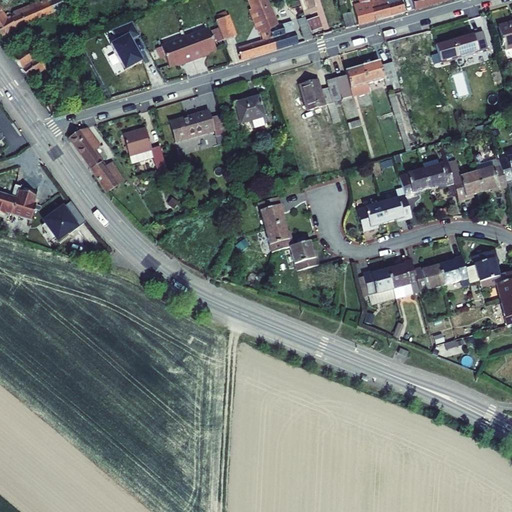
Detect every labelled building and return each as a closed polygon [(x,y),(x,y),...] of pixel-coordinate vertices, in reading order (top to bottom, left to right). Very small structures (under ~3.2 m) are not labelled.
[(0,23),(0,38),(13,30),(60,12),(63,18),(73,13),(67,0),(42,0),(28,6),(29,9),(9,17),(5,20),(0,23)] [(238,51),(241,61),(276,51),(272,40),(254,0),(250,0),(247,2),(261,33),(260,33),(264,43),(238,51)] [(262,0),(254,0),(272,40),(276,51),(297,44),(290,22),(275,27),(268,8),(266,9),(262,0)] [(353,6),(358,24),(374,19),(368,0),(358,0),(359,3),(353,6)] [(374,0),(368,0),(374,19),(406,10),(401,0),(379,0),(375,2),(374,0)] [(412,0),(415,10),(436,3),(435,0),(412,0)] [(342,15),(346,28),(354,26),(350,13),(342,15)] [(216,22),(224,40),(237,35),(228,17),(216,22)] [(321,30),(317,18),(305,22),(309,33),(321,30)] [(296,21),(303,43),(311,40),(309,33),(305,22),(304,19),(296,21)] [(511,20),(499,24),(506,46),(511,44),(511,20)] [(452,37),(457,55),(489,47),(483,28),(452,37)] [(208,30),(161,47),(169,68),(183,63),(184,65),(203,57),(203,56),(216,51),(208,30)] [(435,43),(432,30),(396,40),(404,69),(396,71),(399,82),(407,80),(405,75),(408,74),(410,82),(419,80),(415,66),(422,64),(417,48),(435,43)] [(15,55),(25,70),(38,61),(41,66),(49,61),(44,54),(42,55),(36,46),(33,48),(25,37),(11,47),(16,54),(15,55)] [(48,45),(51,53),(68,45),(65,37),(48,45)] [(379,61),(362,66),(368,84),(384,79),(386,86),(399,82),(396,71),(392,62),(380,65),(379,61)] [(335,80),(341,101),(353,97),(353,98),(371,93),(368,84),(362,66),(345,71),(347,77),(335,80)] [(299,86),(307,112),(341,102),(341,101),(335,80),(327,83),(328,88),(320,91),(317,81),(299,86)] [(43,96),(47,102),(60,94),(55,88),(43,96)] [(389,96),(397,120),(402,118),(395,94),(389,96)] [(234,106),(240,127),(265,120),(258,99),(234,106)] [(170,125),(176,144),(215,132),(217,139),(226,136),(220,117),(211,120),(209,113),(170,125)] [(123,137),(132,165),(154,158),(159,176),(168,173),(160,148),(152,150),(146,130),(123,137)] [(68,140),(105,194),(116,186),(104,169),(93,154),(99,149),(90,135),(78,133),(72,137),(70,135),(68,136),(70,139),(68,140)] [(511,159),(499,164),(500,168),(505,186),(511,183),(511,159)] [(104,169),(116,186),(125,179),(113,163),(104,169)] [(447,164),(424,172),(430,191),(444,186),(445,190),(454,187),(448,167),(447,164)] [(456,165),(448,167),(454,187),(459,204),(469,201),(468,198),(481,194),(476,175),(461,180),(456,165)] [(500,168),(476,175),(481,194),(494,190),(495,194),(507,190),(505,186),(500,168)] [(399,179),(405,198),(406,202),(418,198),(417,195),(430,191),(424,172),(399,179)] [(12,199),(0,195),(0,215),(5,217),(6,215),(31,222),(36,206),(34,205),(36,197),(20,192),(21,189),(15,187),(12,199)] [(258,205),(266,228),(285,223),(281,210),(284,209),(281,198),(258,205)] [(405,198),(381,205),(387,225),(400,221),(401,224),(412,221),(406,202),(405,198)] [(63,209),(78,228),(85,223),(70,204),(63,209)] [(356,213),(363,236),(375,232),(374,229),(387,225),(381,205),(356,213)] [(62,208),(41,224),(57,244),(78,228),(63,209),(62,208)] [(272,252),(292,247),(295,246),(292,235),(288,236),(285,223),(266,228),(272,252)] [(292,247),(299,272),(322,265),(318,253),(316,254),(312,241),(295,246),(292,247)] [(481,281),(494,277),(500,275),(496,261),(498,260),(495,249),(473,255),(477,267),(481,281)] [(452,261),(439,265),(445,285),(460,280),(468,278),(466,271),(462,256),(451,259),(452,261)] [(414,270),(411,261),(401,264),(401,266),(388,270),(393,290),(396,299),(406,296),(403,287),(410,285),(413,294),(420,292),(414,270)] [(426,266),(414,270),(420,292),(445,285),(439,265),(427,269),(426,266)] [(481,281),(477,267),(466,271),(468,278),(470,284),(481,281)] [(363,275),(370,297),(393,290),(388,270),(376,274),(375,271),(363,275)] [(494,277),(501,302),(511,298),(511,271),(500,275),(494,277)] [(468,278),(460,280),(462,287),(470,284),(468,278)] [(413,294),(410,285),(403,287),(406,296),(413,294)] [(396,299),(393,290),(370,297),(373,307),(396,299)] [(511,298),(501,302),(509,326),(511,324),(511,298)]
